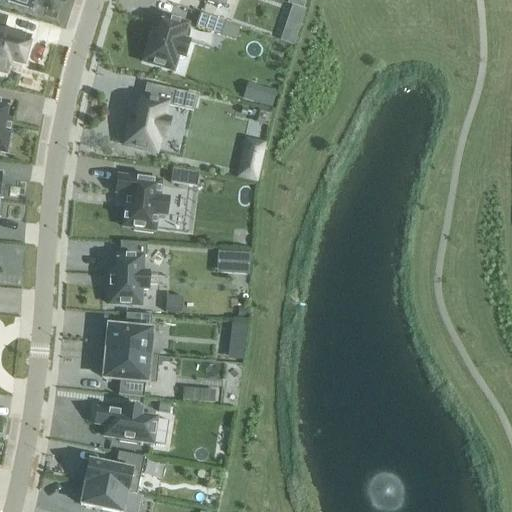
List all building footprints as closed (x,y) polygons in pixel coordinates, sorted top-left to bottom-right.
[(5,0),(5,2),(30,10),(33,0),(5,0)] [(200,15),(195,28),(220,37),(225,23),(200,15)] [(4,18),(0,16),(0,71),(7,73),(10,62),(23,65),(29,39),(1,32),(4,18)] [(188,42),(182,41),(187,25),(162,17),(157,33),(151,31),(141,63),(173,72),(177,57),(183,59),(188,42)] [(265,90),(260,105),(271,108),(275,93),(265,90)] [(161,121),(165,105),(161,104),(139,99),(136,115),(130,114),(123,146),(154,153),(158,137),(164,139),(167,122),(161,121)] [(0,103),(0,153),(5,155),(11,122),(5,121),(7,104),(0,103)] [(238,168),(236,178),(256,183),(258,173),(238,168)] [(196,188),(198,174),(172,170),(170,184),(196,188)] [(118,177),(115,194),(126,196),(125,209),(122,228),(133,230),(133,232),(152,235),(152,232),(154,233),(156,216),(166,217),(168,200),(159,199),(161,183),(118,177)] [(142,274),(143,258),(146,258),(146,245),(120,243),(119,257),(116,257),(116,273),(109,273),(108,306),(140,308),(141,291),(147,292),(148,275),(142,274)] [(238,310),(237,319),(248,319),(248,310),(238,310)] [(105,345),(104,354),(158,359),(158,358),(149,357),(151,332),(149,332),(150,317),(126,314),(124,329),(108,328),(106,345),(105,345)] [(232,325),(230,336),(246,338),(247,327),(232,325)] [(105,363),(103,380),(126,382),(125,397),(143,399),(144,384),(156,385),(158,359),(104,354),(103,362),(103,363),(105,363)] [(97,410),(95,426),(105,427),(103,438),(119,440),(119,443),(136,445),(136,443),(153,445),(157,419),(140,417),(141,411),(124,408),(123,414),(97,410)] [(84,466),(81,479),(86,480),(85,484),(136,495),(144,459),(118,454),(115,468),(89,462),(88,467),(84,466)] [(80,488),(77,500),(81,501),(80,506),(106,511),(122,511),(125,500),(135,502),(136,495),(85,484),(84,489),(80,488)]
